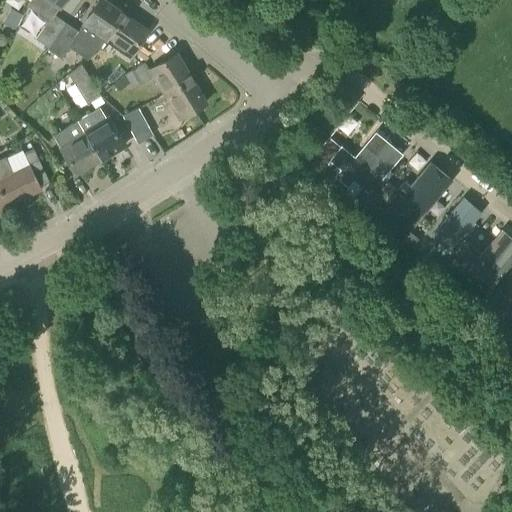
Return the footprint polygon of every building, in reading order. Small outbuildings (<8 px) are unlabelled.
[(64,0),(46,0),(48,1),(37,17),(45,22),(51,13),(55,15),(64,0)] [(99,0),(78,30),(66,23),(49,49),(60,57),(76,34),(99,50),(106,40),(125,13),(105,0),(99,0)] [(66,23),(55,15),(51,13),(45,22),(34,39),(49,49),(66,23)] [(148,30),(125,13),(106,40),(130,56),(148,30)] [(124,75),(129,83),(132,88),(153,75),(164,94),(192,77),(177,52),(149,69),(145,62),(124,75)] [(81,63),(68,73),(87,104),(101,95),(81,63)] [(192,77),(164,94),(179,118),(207,102),(192,77)] [(109,116),(106,118),(99,106),(77,120),(84,131),(101,159),(125,144),(109,116)] [(138,107),(122,114),(138,143),(153,134),(138,107)] [(101,159),(84,131),(77,120),(53,135),(76,173),(101,159)] [(379,127),(352,160),(378,181),(405,147),(379,127)] [(328,137),(316,152),(314,154),(327,164),(340,147),(328,137)] [(41,188),(39,184),(30,165),(13,173),(5,156),(0,158),(0,189),(7,205),(41,188)] [(396,205),(420,227),(455,187),(431,166),(396,205)] [(394,185),(385,177),(372,192),(381,200),(394,185)] [(403,192),(394,185),(381,200),(391,208),(403,192)] [(459,189),(426,232),(446,248),(480,205),(459,189)] [(473,277),(489,290),(511,261),(511,231),(511,230),(473,277)] [(460,266),(473,251),(464,243),(451,258),(460,266)] [(470,274),(482,258),(473,251),(460,266),(470,274)] [(511,284),(500,299),(511,309),(511,284)] [(321,337),(326,332),(317,323),(312,327),(321,337)]
